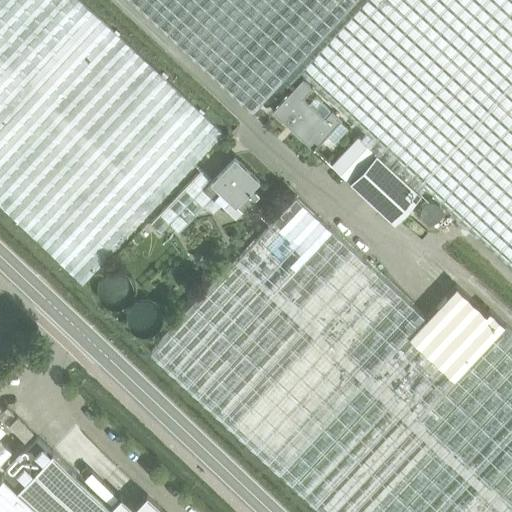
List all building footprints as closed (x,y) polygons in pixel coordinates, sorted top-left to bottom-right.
[(80,0),(0,0),(0,204),(82,282),(82,283),(194,163),(223,132),(80,0)] [(130,0),(242,103),(259,104),(281,79),(286,84),(299,70),(297,68),(359,0),(130,0)] [(511,0),(359,0),(297,68),(299,70),(364,131),(358,138),(419,194),(426,186),(511,265),(511,0)] [(323,118),(301,98),(312,87),(302,77),(271,110),(311,148),(331,126),(340,117),(331,109),(323,118)] [(358,138),(356,136),(330,164),(392,222),(419,194),(358,138)] [(233,155),(210,178),(202,187),(211,196),(212,197),(219,190),(241,211),(256,196),(248,188),(257,179),(233,155)] [(210,178),(200,169),(150,222),(160,231),(169,222),(178,230),(211,196),(202,187),(210,178)] [(511,511),(511,332),(500,322),(450,376),(407,336),(424,317),(295,194),(151,350),(324,511),(511,511)] [(132,286),(132,284),(132,280),(130,276),(126,269),(120,265),(112,263),(108,263),(103,264),(96,269),(93,271),(91,276),(89,284),(90,292),(92,295),(95,299),(98,302),(102,304),(106,306),(110,306),(115,306),(119,304),(126,299),(131,292),(132,286)] [(450,376),(500,322),(501,321),(488,308),(484,312),(454,284),(424,317),(407,336),(450,376)] [(165,316),(165,315),(165,311),(164,307),(160,301),(158,299),(153,296),(149,294),(145,294),(141,294),(136,295),(129,299),(124,306),(123,310),(122,314),(122,319),(124,323),(128,330),(132,333),(135,335),(143,337),(148,336),(153,335),(159,330),(163,324),(165,321),(165,316)] [(0,413),(0,418),(5,423),(14,414),(7,406),(0,413)] [(18,417),(9,426),(25,442),(34,433),(18,417)] [(36,436),(2,472),(15,485),(50,448),(36,436)] [(18,485),(16,488),(41,511),(166,511),(147,493),(134,507),(121,494),(110,506),(52,450),(18,485)] [(0,511),(41,511),(16,488),(3,475),(0,478),(0,511)]
